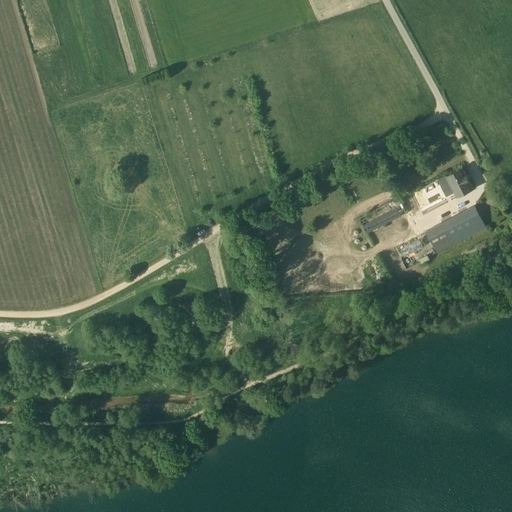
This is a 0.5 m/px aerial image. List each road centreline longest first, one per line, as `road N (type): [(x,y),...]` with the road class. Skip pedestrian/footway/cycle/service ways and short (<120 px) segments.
road 1 (track): [(446,117),(309,174),(218,228)]
road 2 (track): [(218,228),(79,307),(0,315)]
road 3 (unclassified): [(485,191),(386,0)]
